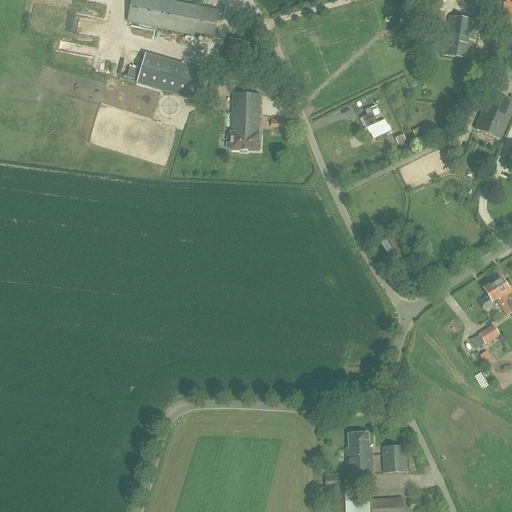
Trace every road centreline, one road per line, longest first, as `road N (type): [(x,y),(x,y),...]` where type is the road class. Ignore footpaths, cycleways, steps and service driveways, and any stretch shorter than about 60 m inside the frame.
road 1 (unclassified): [(409,314),(369,262),(277,51),(246,0)]
road 2 (unclassified): [(137,511),(165,427),(180,411),(349,411),(370,405),(386,387)]
road 3 (unclassified): [(452,511),(401,401),(386,387)]
road 4 (unclassified): [(409,314),(511,243)]
